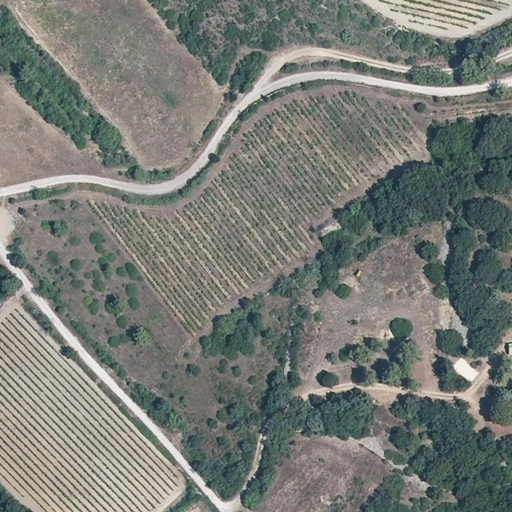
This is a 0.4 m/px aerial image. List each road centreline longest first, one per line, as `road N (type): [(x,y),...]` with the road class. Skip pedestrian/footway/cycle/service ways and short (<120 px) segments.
road 1 (track): [(511,86),(436,96),(350,77),(278,82),(248,103),(187,183),(155,193),(64,181),(0,194)]
road 2 (track): [(222,511),(119,402),(27,281)]
road 3 (track): [(278,82),(298,45),(404,62),(487,63),(511,54)]
